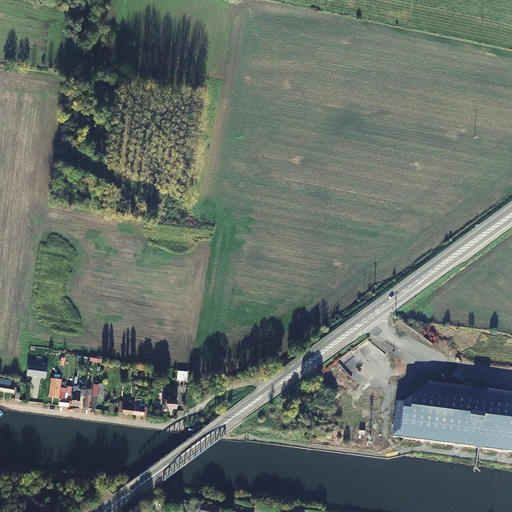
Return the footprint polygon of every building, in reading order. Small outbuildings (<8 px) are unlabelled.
[(177,370),(176,380),(187,380),(187,370),(177,370)] [(53,403),(56,375),(50,374),(48,387),(46,402),(53,403)] [(391,436),(413,439),(490,449),(511,452),(511,390),(430,381),(406,401),(397,402),(391,436)] [(68,393),(68,395),(72,395),(73,388),(61,386),(59,404),(68,406),(68,404),(71,405),(72,401),(67,400),(65,400),(65,393),(68,393)] [(78,394),(79,388),(75,388),(73,388),(72,395),(72,401),(71,405),(80,406),(81,397),(82,397),(82,396),(85,396),(86,389),(83,389),(82,394),(78,394)] [(176,392),(164,391),(162,411),(168,411),(168,408),(176,409),(176,400),(175,400),(176,392)] [(148,416),(149,408),(140,407),(140,404),(139,404),(140,397),(136,396),(135,401),(134,414),(148,416)] [(134,414),(135,401),(130,400),(130,402),(120,401),(119,412),(134,414)] [(359,436),(367,438),(367,433),(365,433),(366,430),(359,430),(359,436)] [(376,444),(375,452),(382,453),(383,445),(383,440),(377,439),(376,444)] [(83,493),(89,498),(93,495),(95,489),(86,486),(83,492),(83,493)]
